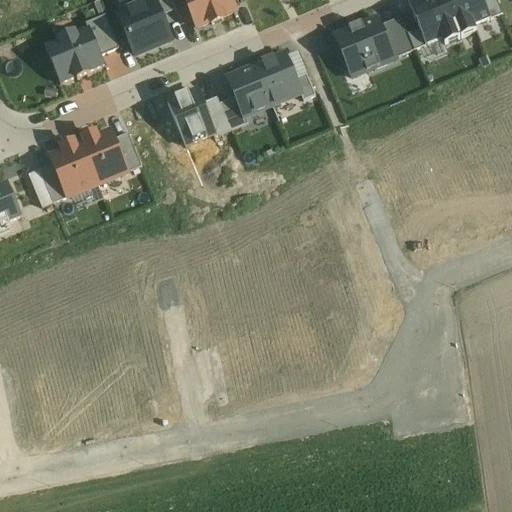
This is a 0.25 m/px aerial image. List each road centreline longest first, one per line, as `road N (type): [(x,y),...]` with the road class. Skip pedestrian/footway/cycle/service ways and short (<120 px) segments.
road 1 (residential): [(0,119),(6,129),(37,132),(353,0)]
road 2 (residential): [(201,437),(385,400),(423,286)]
road 3 (residential): [(13,475),(201,437)]
road 4 (residential): [(201,437),(173,309)]
road 5 (residential): [(360,180),(398,272),(423,286)]
